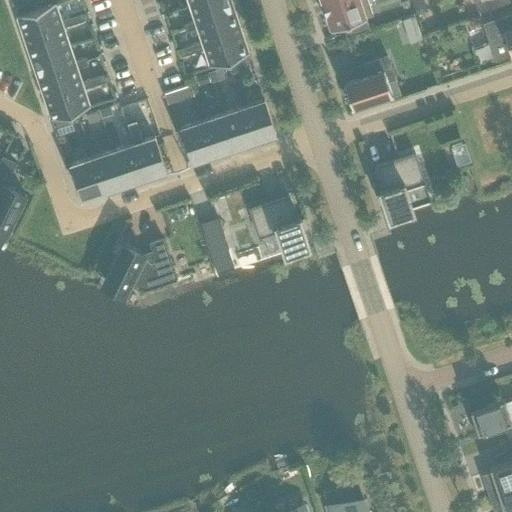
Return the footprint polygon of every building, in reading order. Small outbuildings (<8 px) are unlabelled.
[(34,7),(32,0),(12,0),(17,13),(34,7)] [(230,0),(200,0),(189,4),(194,20),(183,24),(185,31),(196,27),(197,28),(196,24),(235,11),(230,0)] [(367,0),(346,0),(323,8),(330,29),(342,25),(345,36),(369,29),(365,17),(373,15),(372,13),(367,0)] [(474,0),(478,10),(502,2),(500,0),(474,0)] [(55,2),(16,15),(23,37),(62,24),(63,27),(86,19),(83,13),(61,20),(55,2)] [(201,42),(190,45),(179,49),(181,56),(204,48),(203,45),(242,32),(235,11),(196,24),(197,28),(201,42)] [(491,20),(484,23),(496,59),(511,54),(511,13),(507,15),(502,17),(491,20)] [(408,45),(424,40),(417,19),(401,24),(408,45)] [(69,44),(63,27),(62,24),(23,37),(30,57),(69,44)] [(249,53),(242,32),(203,45),(204,48),(209,66),(249,53)] [(75,61),(69,44),(30,57),(37,78),(76,65),(77,68),(77,67),(88,64),(86,57),(75,61)] [(394,78),(387,55),(363,63),(367,76),(344,83),(347,91),(346,92),(349,100),(352,108),(367,103),(368,103),(376,100),(392,94),(387,80),(394,78)] [(247,68),(243,56),(227,62),(231,73),(247,68)] [(82,81),(77,68),(76,65),(37,78),(44,98),(82,85),(83,89),(84,88),(106,81),(104,74),(82,81)] [(212,79),(223,75),(220,67),(210,71),(212,79)] [(201,82),(209,80),(206,72),(198,75),(201,82)] [(90,106),(84,88),(83,89),(82,85),(44,98),(51,119),(90,106)] [(168,102),(178,99),(174,90),(165,93),(168,102)] [(276,134),(264,99),(243,106),(254,141),(276,134)] [(99,109),(102,115),(111,112),(109,105),(99,109)] [(243,106),(222,113),(234,148),(254,141),(243,106)] [(87,114),(89,121),(99,117),(97,111),(87,114)] [(222,113),(202,119),(213,155),(234,148),(222,113)] [(55,120),(57,126),(70,122),(68,115),(55,120)] [(213,155),(202,119),(180,127),(192,162),(213,155)] [(130,133),(130,134),(133,143),(144,178),(166,170),(154,135),(142,139),(139,130),(130,133)] [(144,178),(133,143),(112,149),(124,184),(144,178)] [(473,162),(467,143),(452,148),(459,167),(473,162)] [(112,149),(92,156),(103,191),(124,184),(112,149)] [(415,152),(400,157),(377,165),(376,164),(375,164),(383,188),(379,190),(381,194),(380,194),(383,202),(384,202),(389,219),(393,218),(410,212),(414,211),(406,188),(424,182),(415,152)] [(25,194),(11,187),(5,184),(15,162),(3,156),(0,161),(0,227),(7,231),(25,194)] [(103,191),(92,156),(71,164),(82,198),(103,191)] [(287,195),(270,201),(249,208),(259,237),(277,231),(285,254),(289,253),(306,247),(305,247),(309,246),(304,229),(304,228),(301,220),(301,221),(299,216),(296,218),(288,193),(286,194),(287,195)] [(222,243),(214,219),(201,224),(210,253),(218,250),(222,243)] [(122,242),(112,263),(104,279),(126,290),(130,282),(140,287),(139,289),(139,291),(177,278),(177,277),(176,277),(162,238),(150,242),(153,251),(145,254),(122,242)] [(475,433),(475,434),(504,425),(509,438),(511,437),(511,420),(511,421),(504,399),(486,405),(483,396),(482,397),(482,399),(468,404),(477,432),(475,433)] [(481,474),(488,493),(511,484),(511,446),(511,447),(511,459),(489,468),(490,470),(481,474)] [(511,484),(488,493),(493,511),(494,511),(503,509),(504,511),(511,509),(511,484)] [(327,503),(330,511),(368,511),(363,495),(330,506),(329,502),(327,503)] [(286,511),(304,511),(302,503),(301,503),(302,507),(286,511)]
